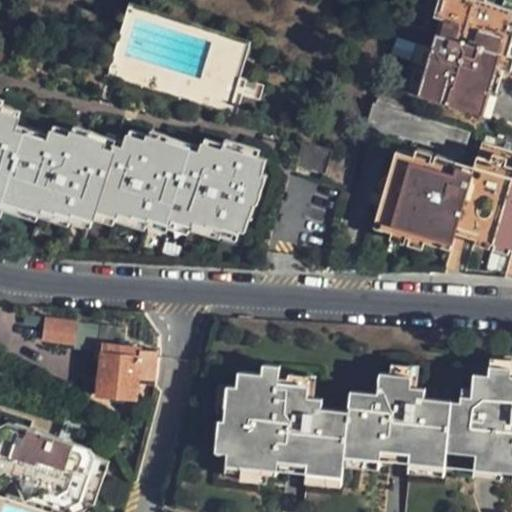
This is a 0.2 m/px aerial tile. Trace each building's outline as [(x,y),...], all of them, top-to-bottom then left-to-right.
[(487,97),(499,55),(491,52),(499,24),(443,6),(440,17),(427,60),(413,109),(429,114),(479,129),(480,125),(487,97)] [(491,52),(499,55),(507,26),(499,24),(491,52)] [(0,195),(5,197),(4,200),(41,213),(43,209),(71,218),(75,214),(91,219),(94,210),(115,217),(117,212),(147,222),(149,216),(169,222),(171,219),(188,225),(190,220),(222,231),(224,227),(244,233),(254,205),(257,205),(266,175),(262,172),(267,158),(244,149),(225,144),(223,148),(204,143),(199,156),(181,150),(182,146),(149,135),(146,141),(129,135),(123,149),(115,146),(113,150),(90,143),(91,139),(72,133),(71,136),(55,131),(50,141),(27,133),(16,131),(20,118),(2,112),(3,106),(0,105),(0,195)] [(472,170),(410,152),(408,162),(392,157),(383,191),(374,221),(395,227),(392,236),(435,248),(438,238),(456,243),(458,234),(511,249),(511,146),(481,137),(472,170)] [(329,151),(302,142),(297,161),(323,169),(329,151)] [(408,162),(410,152),(395,148),(392,157),(408,162)] [(395,227),(374,221),(372,231),(392,236),(395,227)] [(438,238),(435,248),(453,252),(456,243),(438,238)] [(73,344),(76,324),(46,320),(42,341),(73,344)] [(136,379),(154,381),(157,352),(150,350),(122,347),(118,346),(117,355),(100,353),(97,390),(96,398),(134,402),(136,379)] [(511,365),(497,364),(496,372),(480,370),(477,393),(465,392),(464,398),(455,397),(428,393),(429,385),(413,384),(414,372),(384,368),(381,389),(354,386),(351,405),(322,402),(324,392),(307,390),(309,378),(277,375),(279,358),(261,356),(260,367),(237,364),(234,377),(225,377),(220,414),(213,414),(210,440),(225,440),(222,458),(262,462),(263,454),(278,456),(279,448),(309,452),(306,467),(343,471),(346,449),(394,454),(449,460),(451,447),(482,450),(481,466),(508,469),(509,461),(511,461),(511,365)] [(0,431),(15,437),(19,430),(1,424),(0,425),(0,431)] [(46,454),(51,441),(19,430),(15,437),(0,431),(0,503),(23,511),(87,511),(103,469),(68,457),(63,445),(59,459),(46,454)] [(63,445),(51,441),(46,454),(59,459),(63,445)]
